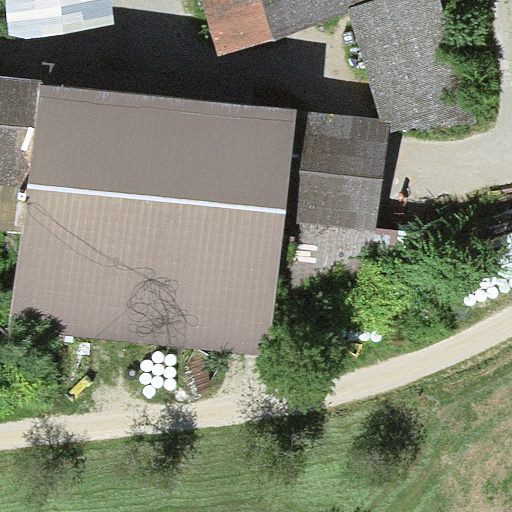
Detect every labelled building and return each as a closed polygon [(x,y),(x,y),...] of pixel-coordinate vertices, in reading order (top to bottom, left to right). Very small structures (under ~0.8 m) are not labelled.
[(199,0),(219,59),(351,16),(401,0),(199,0)] [(437,0),(401,0),(351,16),(385,125),(479,125),(437,0)] [(0,260),(21,262),(43,92),(0,87),(0,260)] [(21,262),(9,334),(269,360),(290,219),(302,119),(43,92),(21,262)] [(302,119),(290,219),(381,230),(393,130),(302,119)]
